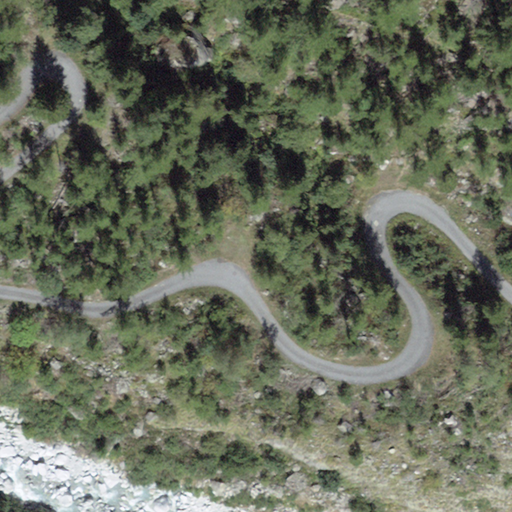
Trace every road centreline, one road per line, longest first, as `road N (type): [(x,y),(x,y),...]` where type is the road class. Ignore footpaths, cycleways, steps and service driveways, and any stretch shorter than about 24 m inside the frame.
road 1 (track): [(511,291),(441,219),(414,204),(390,209),(377,229),(380,256),(421,333),(417,357),(393,376),(359,383),(284,350),(232,284),(195,281),(143,302),(99,307),(0,295)]
road 2 (track): [(0,190),(77,112),(71,80),(49,70),(0,123)]
